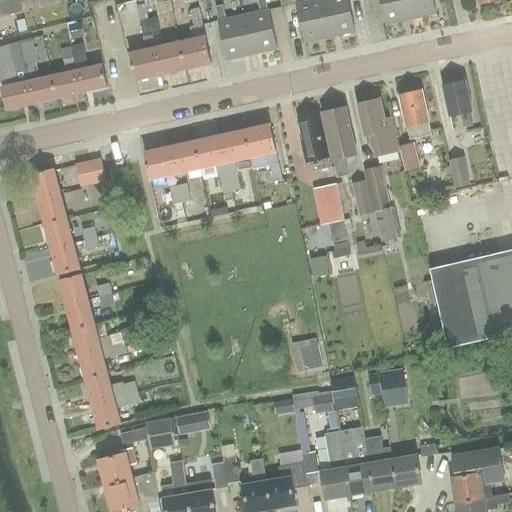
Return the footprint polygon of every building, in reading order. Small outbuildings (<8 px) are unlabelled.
[(0,0),(0,17),(22,11),(19,0),(0,0)] [(268,8),(265,0),(257,0),(260,10),(243,14),(252,55),(277,49),(268,8)] [(330,37),(321,0),(304,0),(303,0),(295,0),(296,2),(305,43),(330,37)] [(321,0),(330,37),(355,32),(348,0),(321,0)] [(411,19),(406,0),(380,0),(386,25),(411,19)] [(407,0),(411,19),(437,14),(433,0),(407,0)] [(252,55),(243,14),(226,17),(223,3),(215,5),(218,19),(227,60),(252,55)] [(203,25),(199,8),(191,10),(195,27),(203,25)] [(25,18),(17,21),(20,32),(28,30),(25,18)] [(83,21),(68,25),(71,39),(86,35),(83,21)] [(150,27),(153,38),(161,36),(159,25),(150,27)] [(153,38),(150,27),(140,29),(145,50),(130,54),(136,81),(161,75),(155,48),(153,38)] [(205,36),(180,42),(186,69),(212,64),(205,36)] [(24,54),(34,52),(32,41),(0,48),(0,81),(2,81),(3,87),(2,87),(7,110),(32,104),(24,65),(26,64),(24,54)] [(186,69),(180,42),(155,48),(161,75),(186,69)] [(102,65),(88,68),(82,44),(71,47),(82,93),(107,87),(102,65)] [(82,93),(71,47),(61,49),(66,73),(52,76),(57,98),(82,93)] [(57,98),(52,76),(40,79),(34,52),(24,54),(26,64),(24,65),(32,104),(57,98)] [(464,128),(473,126),(470,112),(473,112),(466,81),(443,86),(450,117),(461,114),(464,128)] [(411,140),(420,138),(432,135),(422,91),(400,96),(407,126),(408,126),(411,140)] [(385,119),(380,99),(359,104),(366,135),(372,134),(376,155),(399,150),(392,118),(385,119)] [(357,155),(346,108),(324,113),(338,178),(348,175),(344,157),(357,155)] [(329,156),(320,113),(299,118),(304,140),(302,143),(307,162),(315,160),(317,170),(332,167),(330,156),(329,156)] [(270,124),(245,130),(251,157),(276,152),(270,124)] [(226,163),(237,160),(251,157),(245,130),(220,136),(226,163)] [(226,163),(220,136),(195,141),(201,168),(226,163)] [(201,168),(195,141),(170,147),(176,174),(201,168)] [(421,169),(419,157),(423,156),(420,146),(416,147),(414,143),(400,146),(406,173),(421,169)] [(170,147),(145,153),(150,180),(176,174),(170,147)] [(471,186),(465,157),(450,160),(455,189),(471,186)] [(101,159),(76,164),(81,186),(106,180),(101,159)] [(283,181),(279,164),(270,166),(274,182),(283,181)] [(392,208),(382,166),(364,170),(367,180),(368,180),(375,213),(376,212),(382,242),(402,238),(395,208),(392,208)] [(61,194),(54,169),(32,175),(39,200),(61,194)] [(237,172),(229,174),(233,192),(241,190),(238,174),(237,172)] [(228,175),(220,176),(224,194),(233,192),(229,174),(228,175)] [(368,180),(367,180),(352,183),(360,216),(375,213),(368,180)] [(191,201),(188,184),(179,186),(182,203),(191,201)] [(344,220),(336,184),(314,189),(322,225),(330,223),(342,221),(344,220)] [(182,203),(179,186),(170,188),(174,205),(182,203)] [(67,219),(64,205),(74,202),(71,192),(61,195),(61,194),(39,200),(45,225),(67,219)] [(233,192),(224,194),(226,201),(234,199),(233,192)] [(74,244),(67,219),(45,225),(52,250),(74,244)] [(342,221),(330,223),(334,242),(348,239),(347,230),(344,220),(342,221)] [(98,237),(95,227),(83,230),(86,241),(98,237)] [(101,247),(98,237),(86,241),(89,251),(101,247)] [(365,241),(357,243),(360,259),(384,254),(382,244),(366,247),(365,241)] [(80,269),(74,244),(52,250),(58,274),(80,269)] [(348,248),(333,252),(334,259),(350,255),(348,248)] [(511,249),(479,257),(430,269),(433,280),(447,343),(449,349),(511,333),(511,249)] [(60,281),(66,306),(88,300),(82,275),(60,281)] [(433,280),(425,282),(430,305),(428,306),(437,346),(447,343),(433,280)] [(101,297),(113,294),(110,284),(98,287),(101,297)] [(95,325),(95,324),(91,311),(116,304),(113,294),(89,300),(88,300),(66,306),(73,330),(95,325)] [(126,343),(123,333),(108,337),(105,322),(95,324),(95,325),(73,330),(79,355),(126,343)] [(147,338),(149,347),(166,342),(164,334),(147,338)] [(130,342),(132,350),(142,347),(140,339),(130,342)] [(328,366),(324,342),(319,343),(318,339),(298,343),(304,371),(328,366)] [(108,374),(104,360),(128,353),(126,343),(79,355),(86,380),(108,374)] [(404,370),(382,373),(387,407),(410,404),(404,370)] [(380,373),(370,375),(371,386),(382,384),(380,373)] [(123,382),(111,385),(108,374),(86,380),(92,405),(139,392),(136,382),(124,385),(123,382)] [(335,401),(358,397),(355,376),(342,378),(331,380),(335,401)] [(121,424),(117,409),(142,403),(139,392),(92,405),(98,429),(121,424)] [(316,412),(334,409),(331,394),(314,397),(316,412)] [(282,401),(284,413),(293,411),(291,399),(282,401)] [(177,416),(180,433),(211,428),(208,410),(177,416)] [(171,419),(147,423),(152,446),(175,442),(171,419)] [(364,427),(340,431),(351,496),(375,492),(370,465),(364,427)] [(149,439),(146,428),(121,434),(124,446),(149,439)] [(351,496),(340,431),(325,434),(332,471),(322,473),(327,500),(351,496)] [(394,461),(389,433),(378,435),(383,462),(370,465),(375,492),(398,488),(394,461)] [(439,455),(436,444),(420,446),(422,457),(439,455)] [(132,478),(129,465),(136,464),(132,449),(121,451),(122,454),(99,460),(105,485),(151,474),(132,478)] [(501,450),(479,453),(454,456),(457,477),(452,478),(456,504),(493,497),(493,496),(491,484),(506,482),(501,450)] [(240,482),(236,457),(235,457),(234,451),(223,453),(224,463),(227,484),(228,484),(240,482)] [(320,472),(316,452),(304,454),(307,474),(320,472)] [(418,457),(394,461),(398,488),(422,484),(418,457)] [(256,511),(272,509),(267,482),(263,460),(251,462),(255,484),(243,486),(247,511),(256,511)] [(286,462),(287,466),(279,467),(281,480),(267,482),(272,509),(296,505),(293,489),(308,486),(304,463),(293,465),(293,461),(286,462)] [(191,511),(188,496),(186,484),(183,463),(173,465),(177,485),(162,488),(164,500),(166,511),(191,511)] [(227,484),(224,463),(212,464),(216,490),(229,488),(228,484),(227,484)] [(158,501),(151,474),(105,485),(112,511),(139,504),(136,495),(143,494),(146,505),(149,504),(158,501)] [(211,479),(186,484),(188,496),(191,511),(216,511),(213,492),(211,479)] [(485,511),(486,511),(499,509),(498,505),(511,502),(509,494),(493,496),(493,497),(456,504),(457,511),(485,511)] [(150,511),(155,511),(160,511),(158,501),(149,504),(150,511)]
